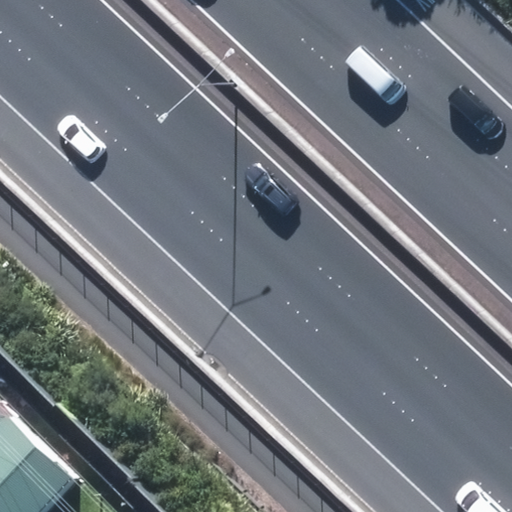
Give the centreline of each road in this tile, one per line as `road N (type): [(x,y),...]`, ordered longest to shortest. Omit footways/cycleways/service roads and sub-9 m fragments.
road 1 (motorway): [(490,511),(0,47)]
road 2 (motorway): [(265,0),(511,231)]
